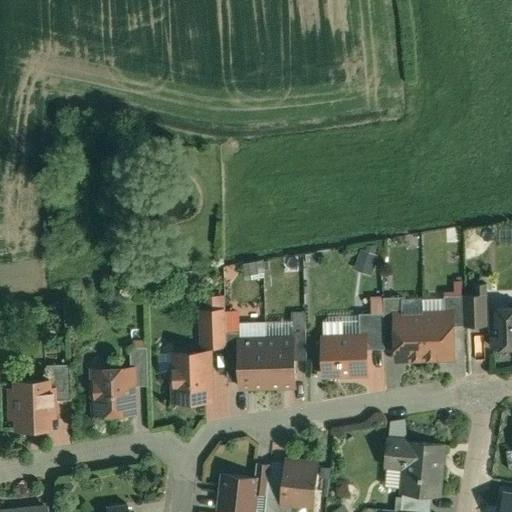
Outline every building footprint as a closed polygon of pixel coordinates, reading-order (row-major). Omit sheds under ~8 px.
[(378,256),(360,250),(354,268),(372,274),(378,256)] [(487,283),(475,283),(475,293),(463,294),(464,324),(488,324),(487,283)] [(463,294),(444,295),(445,312),(452,312),(452,325),(464,324),(463,294)] [(402,296),(384,296),(384,306),(384,312),(385,327),(396,327),(396,313),(403,313),(402,296)] [(511,306),(491,307),(493,347),(511,346),(511,306)] [(225,308),(201,309),(203,345),(227,344),(226,336),(226,331),(225,308)] [(378,312),(359,312),(360,335),(367,335),(367,348),(385,348),(385,327),(384,312),(378,312)] [(445,312),(424,313),(425,358),(453,357),(452,325),(452,312),(445,312)] [(403,313),(396,313),(396,327),(397,358),(425,358),(424,313),(403,313)] [(306,329),(292,329),(293,337),(294,337),(295,359),(307,359),(306,329)] [(241,339),(240,331),(226,331),(226,336),(227,344),(227,361),(239,360),(239,339),(241,339)] [(360,335),(322,336),(323,374),(368,373),(367,348),(367,335),(360,335)] [(293,337),(267,338),(268,386),(296,385),(295,359),(294,337),(293,337)] [(241,339),(239,339),(239,360),(240,386),(268,386),(267,338),(241,339)] [(148,385),(147,347),(130,347),(131,368),(132,368),(133,385),(148,385)] [(210,351),(173,352),(174,367),(170,371),(170,379),(174,383),(175,399),(179,403),(194,403),(198,399),(211,398),(210,351)] [(69,364),(45,364),(46,380),(52,379),(53,400),(70,400),(69,364)] [(103,374),(97,380),(95,380),(91,384),(91,394),(95,398),(96,417),(114,416),(118,412),(133,411),(133,385),(132,368),(131,368),(103,369),(103,374)] [(46,380),(14,381),(15,392),(9,392),(10,414),(16,414),(16,429),(48,427),(48,413),(53,412),(53,400),(52,379),(46,380)] [(444,443),(388,438),(386,464),(405,466),(403,491),(433,494),(439,495),(444,443)] [(317,464),(286,460),(284,481),(282,501),(292,502),(299,503),(299,499),(313,501),(317,464)] [(270,465),(257,464),(255,476),(257,477),(255,492),(266,493),(268,480),(270,465)] [(255,476),(224,473),(220,509),(229,510),(230,511),(242,511),(244,511),(248,511),(252,511),(255,492),(257,477),(255,476)] [(284,481),(268,480),(266,493),(264,511),(290,511),(292,502),(282,501),(284,481)] [(501,511),(511,511),(511,490),(506,490),(501,511)] [(431,511),(433,494),(403,491),(401,510),(426,511),(431,511)] [(126,511),(125,503),(105,506),(105,511),(126,511)]
